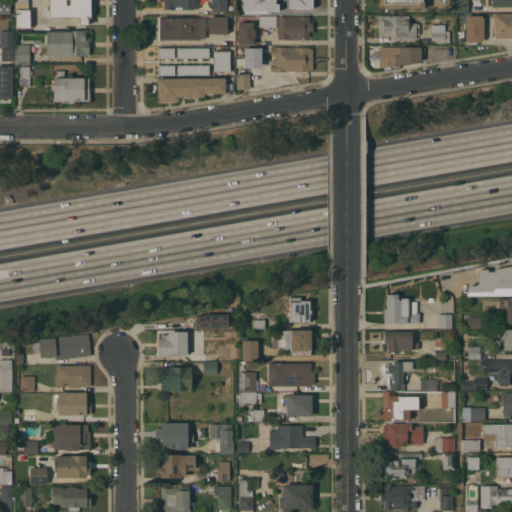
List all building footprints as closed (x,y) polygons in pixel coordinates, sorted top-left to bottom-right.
[(0,0),(10,0),(10,13),(0,13),(0,0)] [(15,0),(28,0),(28,9),(30,9),(30,18),(33,18),(33,27),(30,27),(27,27),(27,30),(16,30),(16,27),(16,9),(15,9),(15,0)] [(93,0),(93,5),(91,5),(91,17),(89,17),(89,25),(79,25),(79,17),(49,17),(49,10),(47,10),(47,5),(49,5),(49,0),(93,0)] [(200,0),(200,1),(198,1),(199,8),(194,8),(194,9),(164,9),(164,1),(159,1),(159,0),(200,0)] [(233,0),(234,6),(226,6),(227,11),(211,11),(211,0),(233,0)] [(247,0),(247,13),(236,13),(236,0),(247,0)] [(281,9),(281,0),(312,0),(312,1),(310,1),(310,9),(281,9)] [(449,0),(449,7),(436,7),(436,0),(422,0),(422,1),(424,1),(424,7),(379,8),(378,0),(449,0)] [(456,12),(456,0),(468,0),(468,12),(456,12)] [(511,0),(490,0),(490,6),(511,7),(511,12),(511,11),(511,0)] [(511,38),(494,38),(494,27),(493,27),(493,13),(511,13),(511,38)] [(276,26),(259,26),(259,15),(276,15),(276,26)] [(309,15),(309,22),(313,22),(313,31),(309,31),(309,37),(298,38),(298,39),(290,39),(277,39),(277,16),(309,15)] [(378,15),(409,15),(409,22),(416,22),(416,23),(419,23),(419,34),(416,34),(416,38),(395,38),(395,36),(378,36),(378,15)] [(465,15),(481,15),(481,17),(483,17),(483,39),(481,39),(481,41),(465,41),(465,15)] [(227,34),(223,34),(223,33),(208,33),(209,16),(227,16),(227,34)] [(205,38),(200,38),(200,39),(158,39),(158,17),(159,17),(205,17),(205,38)] [(253,22),(253,29),(255,29),(256,37),(253,37),(253,43),(238,43),(238,22),(253,22)] [(445,24),(445,31),(449,30),(449,42),(445,42),(445,43),(431,43),(431,24),(445,24)] [(0,30),(14,30),(14,46),(0,46),(0,30)] [(46,31),(72,31),(72,30),(88,30),(88,39),(89,39),(89,55),(69,55),(69,54),(46,54),(46,31)] [(30,64),(15,64),(15,44),(29,44),(30,64)] [(286,71),(270,71),(270,63),(274,63),(274,54),(270,54),(270,46),(285,46),(285,47),(310,47),(310,48),(312,48),(313,69),(310,69),(310,71),(286,71)] [(424,47),(424,59),(421,59),(421,61),(379,67),(379,46),(399,46),(399,47),(420,46),(420,47),(424,47)] [(174,47),(174,57),(169,57),(169,58),(165,58),(165,57),(158,57),(158,47),(174,47)] [(209,47),(209,57),(203,57),(203,58),(201,58),(201,57),(187,57),(187,58),(185,58),(185,57),(177,58),(177,48),(209,47)] [(261,47),(242,48),(243,67),(262,67),(261,47)] [(14,48),(13,60),(1,60),(1,48),(14,48)] [(230,71),(214,71),(214,64),(212,64),(212,58),(214,58),(214,51),(230,51),(230,71)] [(250,88),(237,89),(236,56),(249,55),(249,68),(251,68),(251,74),(250,74),(250,88)] [(174,74),(159,75),(158,65),(166,65),(166,64),(169,64),(169,65),(174,64),(174,74)] [(177,74),(177,65),(183,65),(183,64),(185,64),(185,65),(199,64),(203,64),(209,64),(209,74),(177,74)] [(12,97),(0,96),(0,66),(12,66),(12,97)] [(30,86),(19,86),(19,66),(30,66),(30,86)] [(54,77),(54,70),(64,70),(64,77),(89,77),(89,101),(74,101),(74,103),(61,103),(61,101),(54,101),(54,77)] [(225,77),(225,93),(204,93),(204,96),(178,96),(178,101),(158,101),(157,78),(225,77)] [(511,294),(466,295),(467,285),(476,285),(476,284),(478,282),(478,281),(477,275),(477,270),(479,269),(487,269),(487,271),(493,271),(493,268),(511,265),(511,294)] [(383,308),(386,308),(386,304),(386,303),(386,300),(387,299),(386,294),(398,293),(398,298),(408,297),(408,302),(416,301),(416,312),(419,312),(419,323),(383,322),(383,308)] [(511,298),(511,323),(506,323),(506,307),(499,307),(499,298),(511,298)] [(300,300),(309,300),(309,309),(311,309),(311,313),(309,313),(309,321),(289,321),(289,302),(300,302),(300,300)] [(452,313),(451,328),(437,328),(437,313),(452,313)] [(195,327),(193,327),(193,321),(195,321),(195,315),(203,315),(203,314),(227,314),(227,327),(195,327)] [(467,316),(482,316),(482,328),(467,328),(467,316)] [(264,319),(264,328),(252,328),(252,319),(264,319)] [(511,328),(511,353),(505,353),(505,349),(503,349),(503,329),(511,328)] [(272,330),(310,329),(310,355),(290,355),(290,348),(288,348),(287,350),(282,350),(281,348),(272,348),(272,330)] [(159,338),(161,338),(161,334),(167,334),(167,331),(187,331),(187,344),(190,344),(190,353),(187,353),(187,354),(159,355),(159,338)] [(412,331),(412,342),(418,342),(418,348),(412,348),(412,349),(398,349),(398,352),(387,352),(387,343),(384,343),(384,331),(412,331)] [(90,355),(55,359),(55,356),(40,357),(40,352),(32,353),(31,341),(38,341),(38,339),(88,333),(90,355)] [(258,360),(242,360),(242,340),(258,340),(258,360)] [(479,346),(480,357),(468,358),(468,346),(479,346)] [(446,359),(434,359),(434,351),(446,351),(446,359)] [(15,353),(23,353),(23,363),(16,364),(15,353)] [(0,359),(11,359),(11,367),(12,367),(12,392),(0,392),(0,359)] [(511,385),(511,383),(508,383),(508,385),(499,385),(499,381),(496,381),(497,371),(479,371),(479,360),(511,360),(511,385)] [(412,370),(408,370),(408,375),(407,375),(407,378),(406,378),(406,380),(404,380),(404,384),(404,390),(390,390),(390,384),(387,384),(387,377),(391,376),(391,373),(385,373),(385,371),(383,370),(383,366),(385,366),(385,363),(393,364),(393,361),(402,361),(412,361),(412,370)] [(268,362),(311,362),(311,371),(314,371),(314,383),(311,383),(311,385),(268,385),(268,362)] [(202,373),(202,363),(217,363),(217,373),(202,373)] [(91,385),(79,385),(79,387),(68,387),(68,385),(55,385),(54,374),(56,374),(56,365),(90,365),(91,385)] [(160,367),(191,366),(191,390),(160,390),(160,367)] [(34,391),(20,391),(20,375),(19,375),(19,368),(24,369),(24,375),(35,376),(34,391)] [(242,391),(239,391),(239,371),(256,371),(256,391),(256,393),(261,393),(261,402),(242,402),(242,391)] [(473,381),(473,377),(486,377),(486,390),(460,390),(460,381),(462,381),(473,381)] [(420,378),(437,379),(437,390),(420,390),(420,378)] [(394,391),(394,395),(397,395),(397,396),(418,395),(418,409),(409,409),(409,419),(394,419),(394,420),(382,420),(382,417),(381,418),(381,413),(383,413),(382,391),(394,391)] [(455,407),(441,407),(441,391),(455,391),(455,407)] [(511,416),(502,416),(502,400),(501,400),(501,392),(511,391),(511,416)] [(86,392),(86,400),(91,400),(91,413),(86,413),(86,414),(58,414),(58,409),(56,409),(56,398),(58,398),(58,392),(86,392)] [(286,415),(286,405),(283,405),(283,402),(281,402),(281,397),(283,397),(283,396),(286,396),(286,394),(315,394),(315,405),(312,405),(312,415),(286,415)] [(462,406),(485,407),(484,420),(470,420),(470,421),(462,421),(462,406)] [(35,420),(24,420),(24,408),(35,408),(35,420)] [(264,420),(252,420),(252,409),(264,409),(264,420)] [(0,410),(11,410),(11,422),(0,422),(0,410)] [(79,448),(79,450),(65,450),(65,449),(53,449),(53,442),(54,442),(54,434),(52,434),(53,424),(63,424),(63,423),(79,423),(79,424),(88,424),(88,431),(90,431),(90,448),(79,448)] [(187,423),(187,431),(193,431),(193,443),(187,443),(187,449),(175,449),(175,448),(168,448),(168,452),(158,452),(158,447),(155,447),(155,428),(160,428),(160,423),(187,423)] [(226,423),(226,438),(214,438),(214,439),(210,439),(210,438),(210,423),(226,423)] [(383,424),(387,424),(387,423),(411,423),(411,425),(423,425),(422,444),(400,444),(400,447),(390,447),(390,452),(383,452),(383,424)] [(511,423),(511,446),(495,446),(495,439),(483,439),(482,424),(511,423)] [(269,430),(276,430),(276,425),(302,424),(302,436),(311,436),(311,447),(278,447),(278,449),(269,449),(269,430)] [(197,427),(205,427),(205,438),(197,438),(197,427)] [(454,450),(442,451),(435,451),(434,437),(454,437),(454,450)] [(479,450),(467,450),(467,452),(462,452),(462,439),(479,439),(479,450)] [(37,452),(22,452),(22,440),(37,440),(37,452)] [(233,453),(219,453),(219,440),(233,440),(233,453)] [(248,452),(237,452),(237,441),(248,441),(248,452)] [(454,452),(454,469),(442,469),(442,452),(454,452)] [(195,469),(185,469),(185,476),(181,476),(181,477),(159,477),(159,467),(157,467),(157,456),(160,456),(160,454),(181,454),(181,455),(195,454),(195,469)] [(86,455),(86,461),(90,461),(90,474),(86,474),(86,477),(55,477),(55,455),(86,455)] [(479,469),(473,469),(473,471),(469,471),(469,469),(468,469),(467,456),(478,456),(479,469)] [(496,456),(511,456),(511,477),(496,477),(496,456)] [(415,458),(415,475),(408,476),(408,478),(384,478),(384,474),(383,474),(383,459),(399,459),(399,458),(415,458)] [(229,461),(230,480),(217,480),(217,468),(219,468),(218,461),(229,461)] [(0,485),(0,467),(3,467),(3,470),(11,470),(12,485),(0,485)] [(47,483),(29,483),(30,467),(47,467),(47,483)] [(249,479),(249,491),(250,491),(250,496),(252,496),(252,509),(239,509),(239,479),(249,479)] [(282,508),(282,507),(279,507),(279,498),(282,498),(282,496),(280,496),(280,493),(282,493),(282,484),(312,484),(312,486),(315,486),(315,498),(312,498),(312,508),(282,508)] [(0,511),(0,485),(12,485),(12,486),(15,486),(15,499),(12,499),(12,501),(12,511),(15,511),(0,511)] [(161,511),(161,488),(173,487),(178,487),(178,486),(189,485),(189,511),(161,511)] [(230,485),(231,508),(217,508),(217,495),(216,495),(214,494),(215,493),(213,492),(213,486),(230,485)] [(384,500),(380,500),(380,493),(384,493),(383,485),(424,485),(424,499),(416,500),(416,508),(384,508),(384,500)] [(477,510),(465,510),(465,498),(466,498),(466,485),(477,485),(477,510)] [(511,504),(496,504),(496,508),(480,508),(480,485),(497,485),(497,488),(511,487),(511,504)] [(32,506),(19,506),(19,487),(32,486),(32,506)] [(50,487),(53,487),(53,486),(62,486),(62,487),(67,487),(67,486),(76,486),(76,488),(85,488),(85,486),(91,486),(91,506),(86,506),(79,506),(78,510),(68,510),(68,507),(60,507),(60,503),(53,503),(53,497),(50,497),(50,487)] [(439,495),(452,495),(452,510),(439,510),(439,495)]
